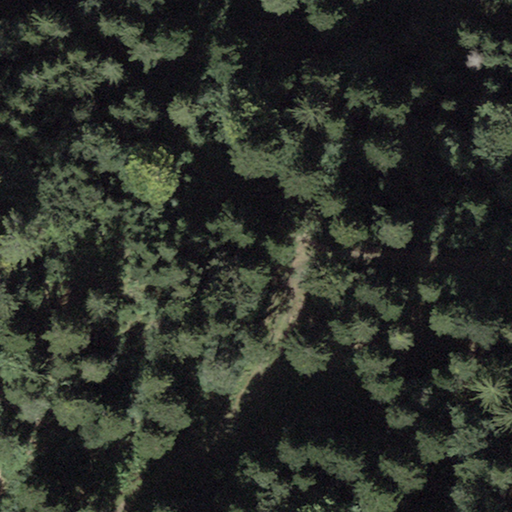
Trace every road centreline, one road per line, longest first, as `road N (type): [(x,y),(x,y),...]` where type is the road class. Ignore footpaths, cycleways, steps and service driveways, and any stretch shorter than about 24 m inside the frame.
road 1 (track): [(0,3),(34,8),(99,40),(238,193),(317,258)]
road 2 (track): [(317,258),(297,283),(227,430),(125,511)]
road 3 (track): [(317,258),(511,265)]
